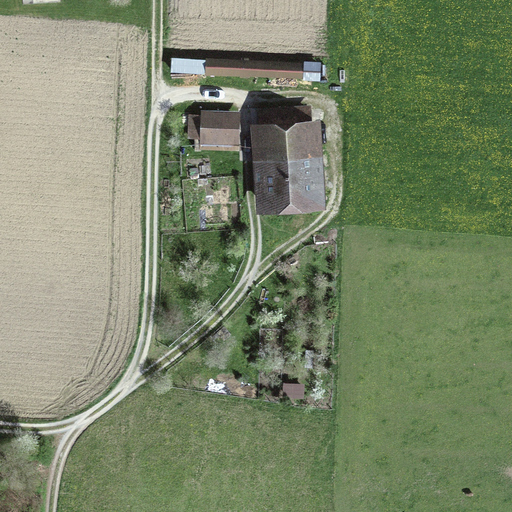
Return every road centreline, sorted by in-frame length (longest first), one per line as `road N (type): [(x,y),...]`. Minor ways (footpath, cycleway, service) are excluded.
road 1 (track): [(50,511),(63,445),(75,425),(130,383),(144,338),(157,0)]
road 2 (track): [(156,93),(243,98),(255,248),(251,272),(226,309),(130,383)]
